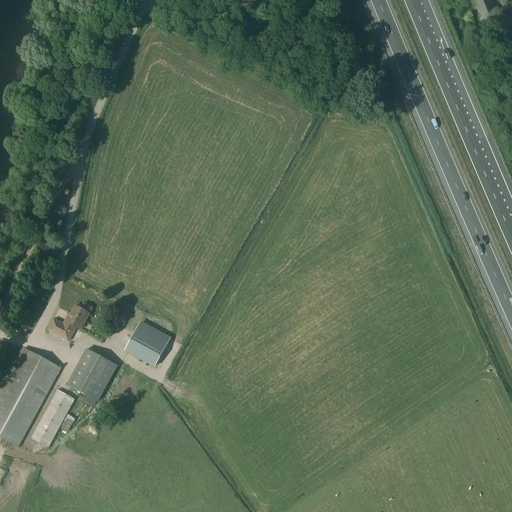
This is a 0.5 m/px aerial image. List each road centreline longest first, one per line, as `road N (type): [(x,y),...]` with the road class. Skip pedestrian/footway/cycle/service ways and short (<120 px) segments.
road 1 (motorway): [(377,0),(511,313)]
road 2 (unclassified): [(59,276),(85,127),(145,0)]
road 3 (motorway): [(511,233),(413,0)]
